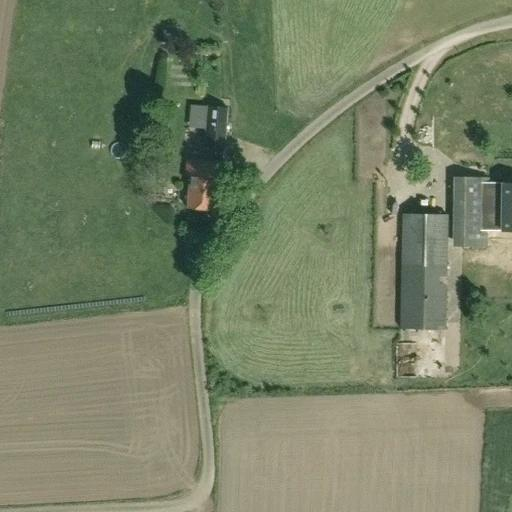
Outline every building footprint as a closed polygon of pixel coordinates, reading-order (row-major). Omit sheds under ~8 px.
[(173,33),(163,33),(162,44),(172,45),(173,33)] [(207,107),(204,147),(224,148),(227,108),(207,107)] [(186,160),(185,176),(189,176),(187,209),(215,211),(217,178),(221,178),(222,163),(186,160)] [(511,231),(511,184),(487,184),(487,179),(455,178),(455,168),(420,168),(420,192),(461,192),(460,246),(485,247),(486,200),(502,201),(501,232),(511,231)] [(354,175),(352,227),(379,229),(381,177),(354,175)] [(387,280),(401,280),(400,329),(444,330),(446,215),(402,214),(401,261),(387,261),(387,280)] [(382,245),(363,248),(365,261),(384,258),(382,245)] [(501,330),(500,305),(454,307),(455,331),(501,330)]
